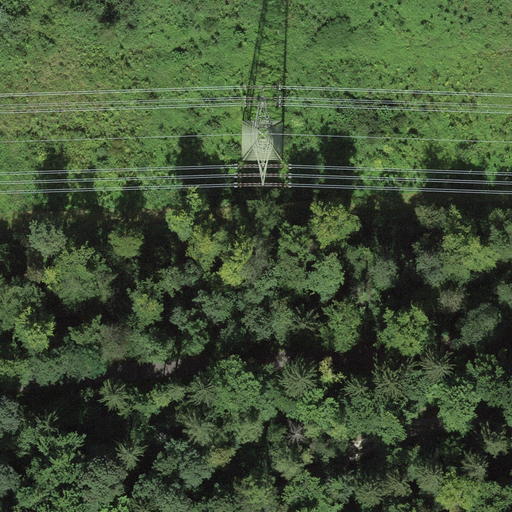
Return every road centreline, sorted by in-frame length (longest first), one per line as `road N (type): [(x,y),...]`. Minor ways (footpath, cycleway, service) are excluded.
road 1 (track): [(0,380),(511,348)]
road 2 (track): [(511,196),(0,222)]
road 3 (track): [(265,511),(442,421),(511,433)]
road 4 (track): [(511,279),(313,331),(262,364)]
